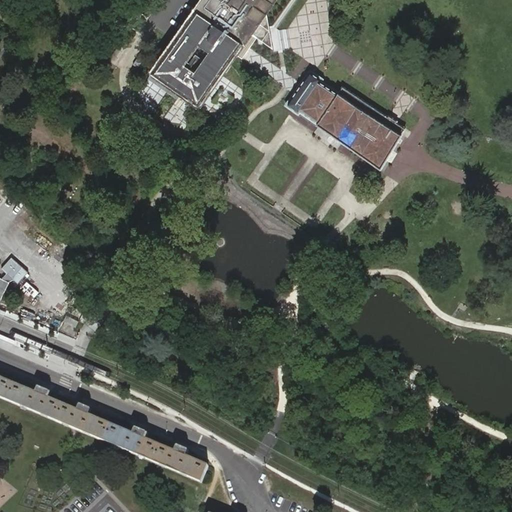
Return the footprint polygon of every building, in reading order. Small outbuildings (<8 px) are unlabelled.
[(203,0),(151,75),(201,110),(258,28),(277,0),(203,0)] [(352,102),(340,93),(322,82),(324,80),(310,71),(287,105),(300,115),(301,112),(383,169),(404,136),(352,102)] [(343,88),(340,93),(352,102),(404,136),(408,130),(343,88)] [(0,275),(0,302),(3,304),(14,282),(0,275)] [(64,315),(60,330),(73,334),(77,319),(64,315)] [(0,398),(201,484),(208,467),(186,457),(176,453),(145,440),(134,435),(90,416),(79,412),(48,399),(38,394),(0,378),(0,398)] [(40,388),(38,394),(48,399),(50,393),(40,388)] [(82,406),(79,412),(90,416),(92,410),(82,406)] [(137,429),(134,435),(145,440),(147,433),(137,429)] [(176,453),(186,457),(189,451),(178,446),(176,453)]
